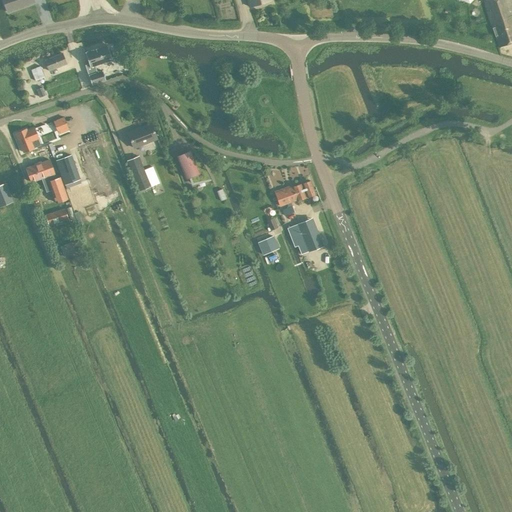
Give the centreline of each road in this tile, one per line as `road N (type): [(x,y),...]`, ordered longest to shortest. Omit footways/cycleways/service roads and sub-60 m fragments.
road 1 (unclassified): [(459,511),(317,159),(296,47)]
road 2 (unclassified): [(0,44),(97,18),(277,38),(296,47)]
road 3 (residential): [(511,62),(402,39),(317,38),(296,47)]
